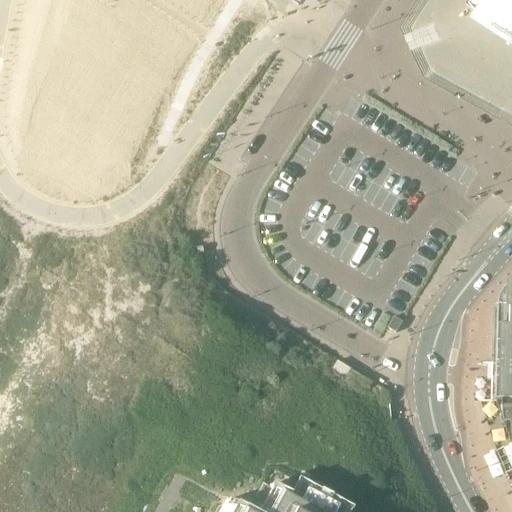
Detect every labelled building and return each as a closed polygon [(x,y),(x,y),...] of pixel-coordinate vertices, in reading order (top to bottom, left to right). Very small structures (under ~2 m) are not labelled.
[(511,284),(511,285),(511,307),(500,307),(500,308),(495,308),(492,402),(497,402),(511,401),(511,284)] [(395,334),(401,323),(392,317),(386,328),(395,334)] [(336,359),(330,370),(345,378),(351,367),(336,359)] [(366,392),(372,383),(351,370),(346,379),(366,392)] [(511,445),(511,401),(497,402),(511,445)] [(335,511),(338,508),(307,492),(300,504),(279,493),(279,494),(275,492),(264,511),(243,511),(242,511),(241,511),(229,505),(225,511),(335,511)]
